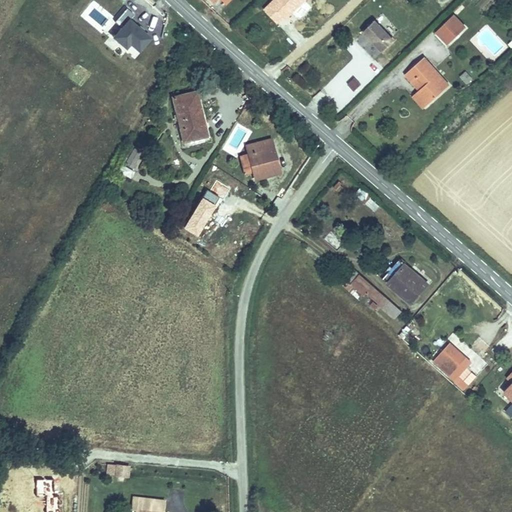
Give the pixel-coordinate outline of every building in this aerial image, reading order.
[(463,21),(452,10),(434,27),(445,39),(463,21)] [(134,59),(154,39),(125,11),(115,21),(122,28),(112,37),(134,59)] [(391,35),(374,15),(361,28),(378,47),(391,35)] [(113,21),(103,31),(111,38),(106,43),(120,57),(126,52),(111,37),(120,28),(113,21)] [(449,79),(424,53),(414,62),(428,75),(423,80),(419,83),(431,95),(449,79)] [(428,75),(414,62),(409,66),(423,80),(428,75)] [(350,74),(343,81),(349,87),(356,80),(350,74)] [(431,95),(419,83),(414,87),(426,99),(431,95)] [(199,91),(177,95),(186,142),(205,139),(202,124),(206,124),(199,91)] [(277,143),(253,146),(257,178),(262,177),(274,176),(281,175),(277,143)] [(137,160),(130,155),(122,169),(130,173),(137,160)] [(129,178),(118,172),(115,179),(125,185),(129,178)] [(274,176),(262,177),(264,189),(275,188),(274,176)] [(369,197),(364,203),(374,212),(379,206),(369,197)] [(426,280),(399,258),(383,273),(410,298),(426,280)] [(397,308),(355,271),(345,281),(354,288),(357,285),(391,315),(397,308)] [(461,365),(465,360),(465,359),(444,339),(427,356),(456,385),(468,372),(461,365)] [(503,392),(511,401),(511,372),(507,378),(511,383),(503,392)] [(511,405),(511,402),(509,399),(498,410),(503,415),(511,405)] [(136,467),(136,460),(124,459),(123,466),(136,467)] [(152,494),(141,493),(140,501),(145,502),(143,511),(169,511),(171,491),(152,489),(152,494)]
